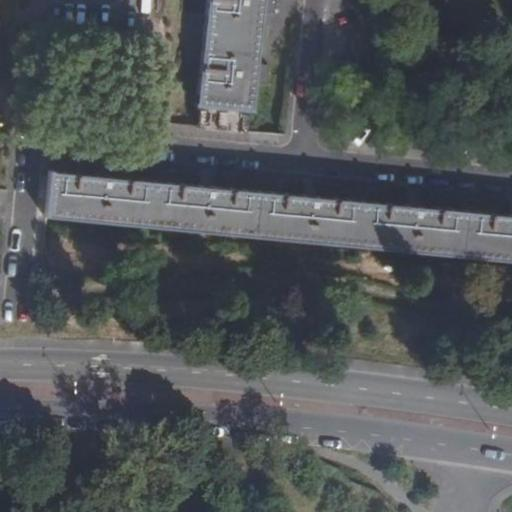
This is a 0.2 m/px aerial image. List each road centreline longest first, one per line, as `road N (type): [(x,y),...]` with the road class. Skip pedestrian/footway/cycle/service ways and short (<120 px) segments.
road 1 (primary): [(511,409),(161,368),(0,362)]
road 2 (primary): [(0,407),(305,425),(471,449)]
road 3 (residential): [(17,310),(33,139),(301,163)]
road 4 (residential): [(301,163),(511,185)]
road 5 (residential): [(301,163),(317,0)]
